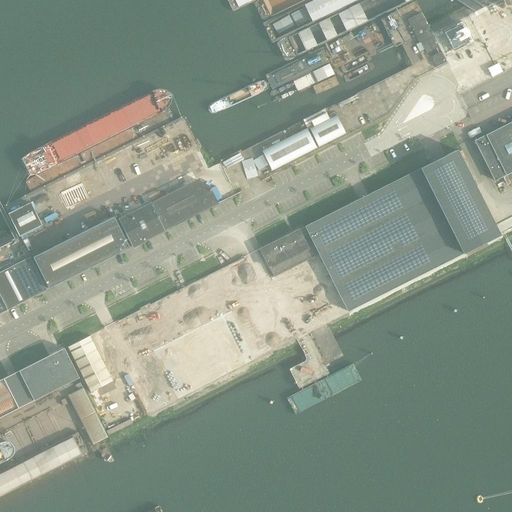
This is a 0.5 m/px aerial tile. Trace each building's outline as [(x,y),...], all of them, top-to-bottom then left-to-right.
[(426,53),(438,48),(420,14),(408,20),(419,43),(421,42),(426,53)] [(456,26),(445,32),(453,49),(466,42),(466,43),(469,42),(469,41),(470,41),(470,40),(470,39),(470,38),(463,24),(462,23),(461,23),(460,23),(459,23),(455,25),(456,26)] [(431,56),(436,68),(447,62),(441,51),(431,56)] [(494,66),(487,69),(492,78),(503,73),(498,64),(494,66)] [(310,129),(319,147),(346,134),(337,116),(310,129)] [(495,180),(506,174),(508,180),(511,178),(511,122),(475,141),(495,180)] [(315,149),(306,131),(262,153),(271,171),(315,149)] [(500,234),(457,150),(434,162),(370,194),(367,196),(365,197),(357,200),(298,231),(312,258),(318,255),(347,312),(500,234)] [(133,247),(218,204),(209,186),(198,180),(120,220),(133,247)] [(32,204),(9,214),(20,236),(42,226),(32,205),(32,204)] [(49,289),(120,253),(130,248),(114,217),(33,257),(49,289)] [(312,258),(298,231),(280,240),(294,267),(312,258)] [(294,267),(280,240),(261,250),(275,277),(294,267)] [(47,290),(30,258),(0,272),(0,295),(7,310),(27,300),(34,297),(46,290),(47,290)] [(104,365),(90,336),(68,347),(91,392),(112,381),(113,381),(107,370),(112,368),(110,362),(104,365)] [(9,377),(0,381),(0,417),(80,378),(65,348),(62,350),(54,354),(50,356),(19,372),(13,375),(9,377)] [(108,437),(80,383),(76,385),(79,390),(68,395),(93,445),(108,437)]
